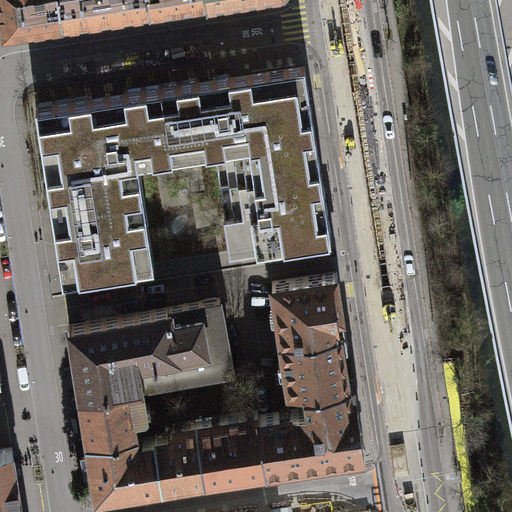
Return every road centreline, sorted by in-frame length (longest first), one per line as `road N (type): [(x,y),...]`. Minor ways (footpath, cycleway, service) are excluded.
road 1 (primary): [(343,18),(416,479)]
road 2 (residential): [(56,511),(0,147)]
road 3 (residential): [(0,71),(343,18)]
road 4 (motorway): [(465,0),(511,265)]
road 5 (residential): [(215,511),(416,479)]
